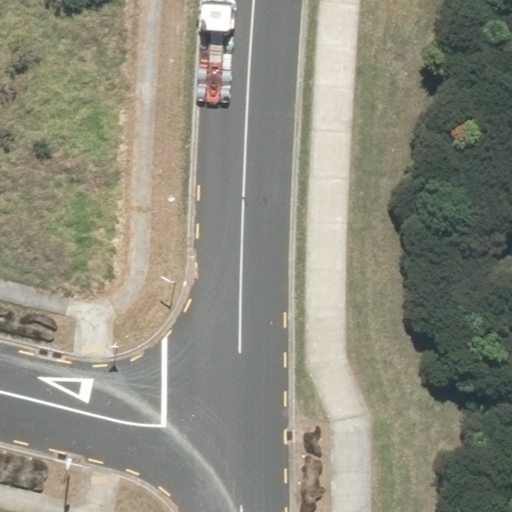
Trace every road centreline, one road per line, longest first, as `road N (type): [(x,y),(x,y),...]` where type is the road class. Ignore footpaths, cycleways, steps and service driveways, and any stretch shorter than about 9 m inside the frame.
road 1 (residential): [(260,0),(231,442)]
road 2 (residential): [(0,389),(231,442)]
